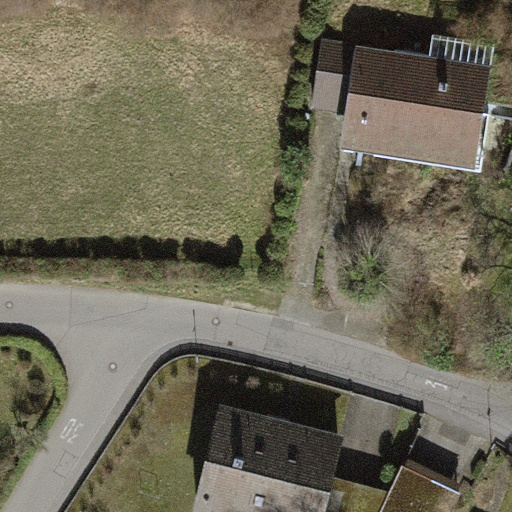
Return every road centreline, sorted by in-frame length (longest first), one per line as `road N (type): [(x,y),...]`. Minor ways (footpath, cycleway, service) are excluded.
road 1 (residential): [(511,435),(427,389),(248,344),(147,329)]
road 2 (residential): [(147,329),(36,511)]
road 3 (residential): [(147,329),(0,321)]
